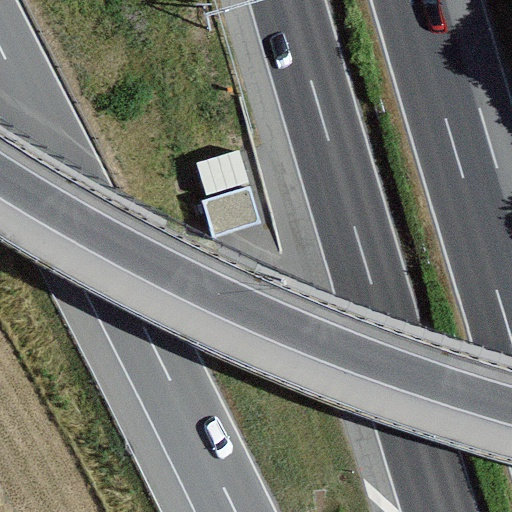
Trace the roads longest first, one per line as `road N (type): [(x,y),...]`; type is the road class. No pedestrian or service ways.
road 1 (motorway): [(0,174),(185,279),(318,338),(511,405)]
road 2 (motorway): [(288,0),(441,511)]
road 3 (motorway): [(0,48),(235,511)]
road 4 (motorway): [(511,276),(430,0)]
